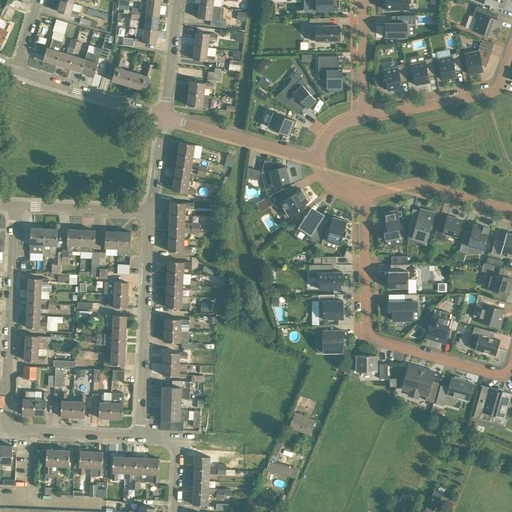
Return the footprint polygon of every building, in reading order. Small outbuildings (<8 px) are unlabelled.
[(19,8),(21,3),(14,0),(9,0),(8,4),(19,8)] [(81,6),(61,0),(57,12),(77,18),(81,6)] [(128,11),(129,1),(119,0),(118,9),(128,11)] [(339,9),(338,0),(313,0),(314,13),(333,12),(333,10),(339,9)] [(409,10),(408,0),(384,0),(385,10),(409,10)] [(159,18),(161,4),(147,2),(147,3),(141,2),(140,9),(132,8),(131,14),(146,16),(159,18)] [(226,28),(227,21),(220,20),(221,7),(213,6),(213,7),(200,5),(198,19),(211,20),(210,25),(226,28)] [(496,37),(499,29),(498,29),(501,22),(487,17),(489,11),(476,7),(473,17),(477,19),(473,31),(495,39),(495,37),(496,37)] [(146,16),(131,14),(129,14),(129,19),(139,20),(138,28),(157,31),(159,18),(146,16)] [(397,23),(391,23),(385,23),(385,29),(383,29),(383,35),(385,35),(385,38),(398,38),(398,39),(405,39),(405,37),(407,37),(407,36),(407,26),(415,26),(415,16),(397,16),(397,23)] [(90,26),(91,21),(81,18),(79,23),(90,26)] [(324,25),(324,19),(310,19),(311,41),(323,41),(323,43),(332,43),(332,41),(340,41),(340,25),(324,25)] [(64,35),(65,31),(67,23),(56,20),(52,32),(64,35)] [(0,42),(3,44),(12,25),(7,23),(7,24),(4,23),(1,29),(0,28),(0,42)] [(138,28),(136,28),(134,39),(123,38),(122,46),(133,47),(134,42),(156,45),(157,31),(138,28)] [(218,35),(196,33),(195,46),(208,48),(209,40),(217,41),(218,35)] [(60,52),(63,42),(55,40),(50,38),(43,61),(56,65),(59,52),(60,52)] [(68,69),(72,56),(74,49),(77,41),(71,40),(66,54),(60,52),(59,52),(56,65),(68,69)] [(487,64),(494,45),(481,40),(478,50),(478,51),(464,54),(469,75),(479,73),(480,73),(479,69),(486,67),(487,64)] [(94,76),(101,53),(109,56),(112,47),(109,46),(110,44),(100,41),(97,50),(88,48),(85,59),(81,72),(94,76)] [(207,56),(208,48),(195,46),(193,60),(214,62),(215,57),(207,56)] [(128,86),(134,67),(124,65),(126,58),(127,58),(129,51),(121,49),(111,81),(128,86)] [(241,52),(233,51),(232,59),(240,60),(241,52)] [(462,71),(458,53),(451,54),(451,57),(437,60),(442,80),(446,80),(445,79),(452,78),(452,79),(453,78),(452,74),(455,73),(455,72),(462,71)] [(85,59),(72,56),(68,69),(81,72),(85,59)] [(326,79),(327,89),(328,89),(328,93),(336,91),(336,89),(342,89),(342,70),(339,70),(339,56),(318,56),(318,71),(326,71),(326,79)] [(436,76),(432,59),(425,60),(425,62),(411,65),(415,86),(426,83),(425,79),(429,79),(429,78),(436,76)] [(145,91),(153,66),(148,64),(146,71),(134,67),(128,86),(145,91)] [(408,82),(404,64),(397,65),(397,68),(383,70),(385,78),(383,78),(383,87),(387,88),(387,91),(399,89),(398,85),(401,84),(401,83),(408,82)] [(219,80),(221,69),(214,68),(214,72),(208,71),(207,79),(219,80)] [(261,77),(257,83),(266,89),(270,83),(261,77)] [(306,108),(308,110),(317,102),(311,96),(312,94),(304,80),(292,91),(289,88),(276,99),(296,113),(304,106),(306,108)] [(213,85),(190,82),(189,94),(204,96),(205,88),(213,89),(213,85)] [(268,96),(263,92),(259,97),(264,101),(268,96)] [(207,109),(209,96),(204,96),(189,94),(187,106),(207,109)] [(267,127),(289,135),(295,121),(273,112),(267,127)] [(193,157),(195,145),(180,143),(178,155),(193,157)] [(176,167),(191,169),(192,164),(193,157),(178,155),(176,167)] [(289,182),(286,169),(281,168),(282,165),(265,161),(261,174),(270,171),(274,186),(289,182)] [(248,176),(260,179),(262,168),(250,166),(248,176)] [(190,174),(191,169),(176,167),(174,179),(189,181),(190,174)] [(188,189),(189,181),(174,179),(172,191),(195,195),(196,190),(188,189)] [(289,198),(288,195),(284,189),(269,196),(274,204),(276,207),(277,206),(285,218),(302,208),(300,206),(307,202),(304,197),(305,197),(301,189),(295,193),(296,194),(289,198)] [(326,210),(329,205),(322,202),(320,207),(326,210)] [(193,209),(194,204),(170,203),(170,215),(185,216),(185,209),(193,209)] [(312,209),(306,217),(305,216),(302,220),(304,221),(300,226),(298,230),(316,242),(325,223),(320,220),(321,218),(322,216),(312,209)] [(431,231),(434,221),(433,221),(435,213),(420,209),(418,216),(412,214),(407,228),(408,237),(419,240),(419,238),(427,240),(430,230),(431,231)] [(400,238),(397,226),(400,226),(399,217),(402,216),(401,211),(398,212),(397,210),(383,213),(386,227),(384,227),(384,232),(383,232),(385,241),(399,238),(400,238)] [(185,223),(185,216),(170,215),(169,227),(184,228),(191,228),(200,229),(200,224),(185,223)] [(457,237),(462,221),(447,217),(445,223),(438,221),(436,229),(443,231),(442,233),(457,237)] [(332,218),(329,231),(326,230),(321,247),(336,251),(338,244),(339,245),(342,237),(345,238),(347,231),(344,230),(346,222),(332,218)] [(482,251),(489,229),(474,224),(471,235),(464,233),(459,251),(466,253),(468,247),(482,251)] [(184,240),(184,228),(169,227),(169,239),(184,240)] [(43,253),(44,229),(31,228),(29,261),(41,261),(41,254),(43,254),(43,253)] [(56,252),(56,246),(57,246),(57,229),(44,229),(43,253),(54,256),(54,264),(52,264),(51,274),(61,275),(62,263),(61,263),(62,253),(56,252)] [(81,252),(81,231),(68,230),(67,251),(67,252),(69,252),(81,252)] [(94,246),(95,231),(81,231),(81,252),(92,253),(93,253),(93,252),(94,246)] [(117,249),(118,232),(105,231),(105,248),(117,249)] [(130,250),(131,233),(118,232),(117,249),(117,255),(129,255),(129,250),(130,250)] [(511,257),(511,235),(509,234),(505,236),(503,242),(495,240),(491,254),(504,258),(504,257),(500,256),(501,254),(511,257)] [(191,253),(192,248),(184,248),(184,240),(169,239),(168,252),(191,253)] [(98,276),(99,265),(99,252),(93,252),(93,253),(92,253),(91,272),(80,272),(80,276),(98,276)] [(407,264),(407,256),(391,257),(391,265),(395,265),(407,264)] [(336,265),(336,257),(322,257),(322,265),(328,265),(336,265)] [(488,257),(486,263),(498,266),(500,261),(488,257)] [(191,274),(191,263),(168,262),(167,273),(183,274),(191,274)] [(408,288),(408,280),(416,280),(416,265),(407,264),(395,265),(395,272),(388,272),(388,289),(408,288)] [(509,295),(510,290),(511,290),(511,284),(511,285),(511,283),(511,279),(505,277),(503,274),(502,274),(504,269),(486,264),(483,264),(481,271),(491,274),(487,291),(495,293),(496,291),(509,295)] [(129,275),(130,266),(118,265),(117,274),(129,275)] [(341,290),(341,282),(342,282),(342,272),(328,273),(328,265),(322,265),(309,265),(309,274),(312,274),(312,278),(318,278),(318,282),(322,282),(322,290),(341,290)] [(215,270),(204,266),(202,271),(212,275),(215,270)] [(107,279),(108,269),(100,269),(99,279),(107,279)] [(464,271),(453,271),(454,279),(464,279),(464,271)] [(182,285),(183,274),(167,273),(167,285),(182,285)] [(77,285),(77,275),(70,275),(69,276),(58,276),(58,281),(69,282),(69,284),(77,285)] [(49,285),(49,279),(28,278),(28,291),(41,291),(41,284),(49,285)] [(127,296),(128,283),(105,282),(104,294),(114,295),(127,296)] [(447,283),(438,283),(438,292),(447,292),(447,283)] [(166,296),(182,297),(182,285),(167,285),(166,296)] [(40,298),(41,291),(28,291),(27,303),(48,304),(56,305),(56,299),(40,298)] [(412,321),(412,311),(417,311),(417,302),(419,302),(419,297),(419,294),(405,294),(405,302),(388,302),(388,312),(392,312),(393,321),(412,321)] [(127,308),(127,296),(114,295),(113,302),(106,302),(106,307),(127,308)] [(462,297),(456,295),(454,304),(460,305),(462,297)] [(499,328),(504,311),(493,307),(496,300),(478,295),(475,303),(483,305),(478,322),(486,324),(485,325),(492,327),(492,326),(499,328)] [(190,304),(181,303),(182,297),(166,296),(166,308),(190,309),(190,304)] [(343,319),(343,301),(319,301),(319,319),(343,319)] [(40,309),(48,309),(48,304),(27,303),(26,316),(40,316),(40,309)] [(211,312),(212,304),(201,303),(201,312),(211,312)] [(446,331),(451,314),(440,311),(437,321),(432,319),(427,335),(434,337),(434,340),(445,343),(449,331),(446,331)] [(126,328),(126,316),(106,315),(105,320),(113,321),(112,328),(126,328)] [(39,323),(40,316),(26,316),(26,328),(47,329),(47,323),(39,323)] [(449,329),(455,331),(459,319),(453,317),(449,329)] [(188,332),(188,325),(189,320),(165,319),(165,331),(188,332)] [(458,324),(456,330),(462,333),(465,328),(458,324)] [(343,353),(343,345),(345,345),(346,345),(345,343),(345,344),(344,340),(345,340),(346,339),(345,338),(345,339),(343,339),(343,331),(330,331),(330,325),(314,325),(314,333),(323,333),(323,350),(332,350),(332,353),(343,353)] [(489,338),(491,332),(474,327),(472,334),(479,336),(474,350),(475,351),(475,350),(483,352),(483,354),(488,355),(488,354),(495,356),(495,357),(500,341),(499,341),(489,338)] [(112,335),(104,335),(104,340),(125,341),(126,328),(112,328),(112,335)] [(188,342),(188,332),(165,331),(164,342),(183,343),(182,348),(204,349),(204,345),(201,343),(188,342)] [(50,342),(50,337),(26,336),(25,348),(38,349),(47,350),(48,342),(50,342)] [(125,341),(104,340),(104,345),(112,345),(111,353),(125,353),(125,341)] [(38,356),(38,349),(25,348),(24,361),(45,362),(46,356),(38,356)] [(187,358),(187,353),(164,352),(163,364),(179,365),(179,358),(187,358)] [(124,366),(125,353),(111,353),(111,360),(104,359),(104,365),(124,366)] [(377,367),(377,356),(369,356),(369,355),(363,355),(363,356),(364,356),(355,356),(356,372),(377,372),(377,370),(379,370),(380,380),(387,379),(387,365),(379,365),(379,367),(377,367)] [(179,371),(179,365),(163,364),(163,376),(186,377),(186,372),(179,371)] [(433,403),(439,383),(431,381),(434,372),(425,369),(424,371),(418,369),(418,368),(409,365),(402,390),(426,396),(425,401),(433,403)] [(35,380),(36,367),(24,367),(24,379),(35,380)] [(64,387),(65,368),(55,367),(55,376),(54,387),(55,387),(64,387)] [(353,371),(346,368),(343,375),(349,378),(353,371)] [(124,381),(124,371),(113,370),(112,381),(124,381)] [(469,401),(473,389),(471,388),(472,383),(451,377),(448,388),(441,386),(435,405),(443,407),(444,405),(452,407),(458,398),(469,401)] [(181,399),(181,388),(185,388),(185,382),(172,381),(172,388),(162,387),(162,398),(181,399)] [(504,419),(511,394),(489,388),(487,393),(481,392),(473,417),(489,422),(491,415),(504,419)] [(34,400),(35,392),(23,391),(22,415),(34,416),(34,400)] [(45,416),(46,392),(42,392),(41,400),(34,400),(34,416),(45,416)] [(66,401),(67,393),(62,393),(61,417),(72,417),(73,402),(66,401)] [(111,403),(111,393),(104,393),(104,395),(100,395),(99,418),(110,419),(111,403)] [(122,419),(123,394),(111,393),(111,403),(110,419),(122,419)] [(84,418),(85,394),(80,394),(80,402),(73,402),(72,417),(84,418)] [(181,410),(181,399),(162,398),(161,409),(181,410)] [(187,410),(181,410),(161,409),(161,420),(160,430),(183,431),(183,421),(187,422),(187,410)] [(310,436),(315,421),(294,413),(288,429),(293,431),(294,430),(310,436)] [(296,479),(298,471),(297,471),(298,468),(275,462),(287,435),(282,433),(268,463),(266,470),(273,472),(296,479)] [(286,452),(297,455),(299,448),(288,444),(286,452)] [(11,465),(12,446),(1,446),(0,465),(11,465)] [(57,478),(57,466),(58,450),(46,450),(45,477),(57,478)] [(69,475),(70,451),(58,450),(57,466),(64,466),(64,475),(69,475)] [(83,476),(84,467),(91,468),(91,452),(80,451),(79,475),(83,476)] [(102,476),(103,452),(91,452),(91,468),(98,468),(97,476),(102,476)] [(124,473),(125,457),(113,457),(112,481),(117,481),(117,473),(124,473)] [(135,489),(136,458),(125,457),(124,473),(130,474),(130,489),(135,489)] [(194,469),(209,469),(210,457),(195,457),(194,469)] [(147,474),(148,459),(136,458),(135,489),(140,490),(141,474),(147,474)] [(158,483),(159,459),(148,459),(147,474),(147,482),(158,483)] [(226,475),(226,470),(217,470),(209,469),(194,469),(194,481),(209,482),(209,475),(226,475)] [(271,480),(273,472),(266,470),(264,470),(262,477),(271,480)] [(216,494),(225,495),(225,494),(225,489),(209,488),(209,482),(194,481),(193,493),(208,494),(216,494)] [(439,501),(443,495),(434,491),(431,497),(439,501)] [(208,506),(208,499),(208,494),(193,493),(192,505),(208,506)] [(252,511),(253,510),(256,511),(263,499),(252,494),(243,511),(252,511)]
